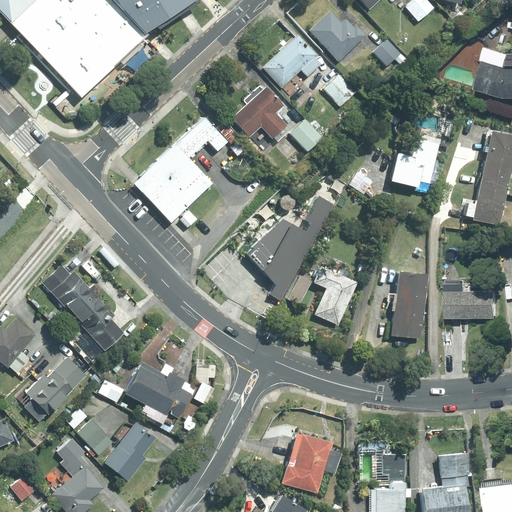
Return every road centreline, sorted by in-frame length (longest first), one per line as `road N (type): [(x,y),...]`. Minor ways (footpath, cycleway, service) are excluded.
road 1 (residential): [(66,178),(258,0)]
road 2 (residential): [(66,178),(185,302),(253,352)]
road 3 (tertiary): [(272,360),(380,393),(511,389)]
road 4 (tertiary): [(272,360),(205,472)]
road 5 (tertiary): [(205,472),(253,352)]
